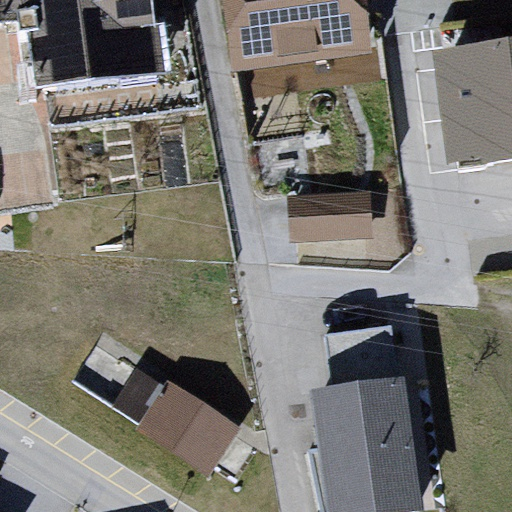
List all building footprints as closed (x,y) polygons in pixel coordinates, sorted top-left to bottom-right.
[(59,104),(168,92),(157,0),(0,0),(0,24),(49,19),(59,104)] [(232,0),(243,86),(383,67),(374,0),(232,0)] [(511,59),(444,68),(459,182),(511,174),(511,59)] [(373,198),(290,205),(295,258),(377,251),(373,198)] [(396,336),(330,344),(338,404),(321,406),(333,511),(430,511),(415,387),(402,388),(396,336)] [(139,438),(213,486),(243,442),(168,393),(139,438)]
